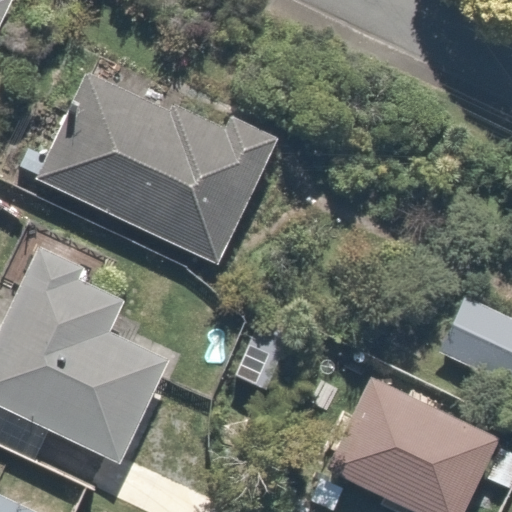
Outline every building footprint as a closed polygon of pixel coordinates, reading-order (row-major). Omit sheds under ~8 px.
[(0,0),(0,37),(17,0),(0,0)] [(79,55),(25,169),(232,265),(299,123),(250,100),(236,128),(79,55)] [(139,274),(26,221),(0,277),(0,436),(42,456),(53,432),(135,470),(190,351),(118,318),(139,274)] [(511,307),(469,286),(438,349),(511,384),(511,307)] [(492,431),(354,375),(334,424),(473,480),(492,431)] [(39,511),(0,493),(0,511),(39,511)]
